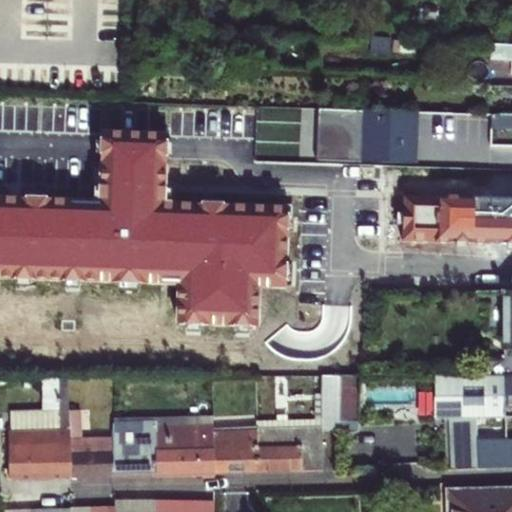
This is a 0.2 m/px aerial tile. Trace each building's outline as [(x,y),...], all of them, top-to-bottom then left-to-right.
[(436,8),(424,7),(423,19),(435,20),(436,8)] [(511,46),(491,46),(490,61),(511,61),(511,46)] [(335,99),(334,111),(364,112),(365,101),(335,99)] [(414,165),(416,114),(364,112),(362,163),(414,165)] [(511,115),(491,115),(490,146),(511,146),(511,115)] [(172,144),(102,142),(102,148),(100,200),(0,197),(0,282),(176,287),(175,330),(259,333),(260,293),(289,293),(292,207),(170,203),(171,151),(172,144)] [(511,199),(402,197),(400,243),(511,245),(511,199)] [(511,292),(504,293),(504,361),(485,361),(485,376),(511,376),(511,292)] [(169,385),(212,385),(212,376),(202,376),(180,376),(156,376),(156,384),(169,385)] [(314,421),(256,422),(256,431),(257,471),(315,470),(315,465),(322,465),(321,432),(337,432),(340,376),(321,376),(321,394),(315,394),(314,421)] [(476,419),(511,418),(511,376),(485,376),(435,376),(434,419),(451,420),(459,419),(461,471),(478,471),(477,443),(476,419)] [(8,478),(70,476),(69,401),(68,379),(44,380),(45,412),(45,432),(10,434),(8,434),(8,478)] [(79,379),(68,379),(69,401),(80,401),(79,379)] [(169,385),(156,384),(156,421),(169,421),(169,385)] [(69,401),(70,476),(113,475),(112,431),(106,431),(106,440),(80,440),(80,401),(69,401)] [(201,420),(213,420),(213,402),(201,402),(201,420)] [(9,413),(10,434),(45,432),(45,412),(9,413)] [(459,419),(451,420),(452,472),(461,471),(459,419)] [(213,420),(201,420),(169,421),(156,421),(156,427),(156,473),(202,472),(203,476),(214,476),(214,472),(213,432),(213,420)] [(113,475),(156,473),(156,427),(139,426),(139,423),(112,423),(112,431),(113,475)] [(257,471),(256,431),(213,432),(214,472),(257,471)] [(511,442),(477,443),(478,471),(511,469),(511,442)] [(511,511),(511,489),(448,491),(448,511),(511,511)]
